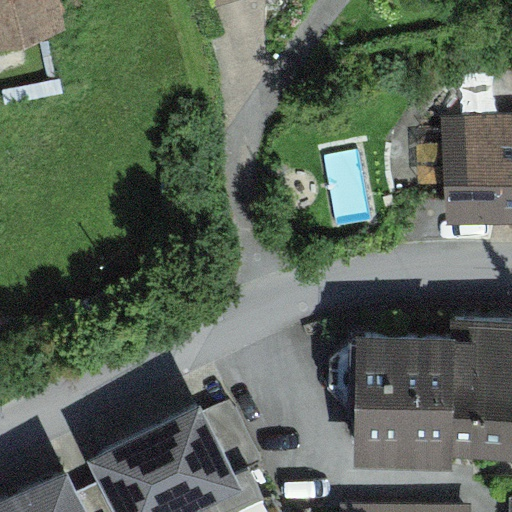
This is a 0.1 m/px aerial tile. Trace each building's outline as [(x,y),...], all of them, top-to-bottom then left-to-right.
[(0,0),(0,39),(57,24),(50,0),(0,0)] [(511,121),(450,123),(455,215),(511,211),(511,121)] [(511,333),(357,336),(359,447),(511,443),(511,333)] [(183,511),(244,485),(207,405),(101,453),(127,511),(183,511)] [(86,511),(66,471),(0,503),(0,511),(86,511)]
